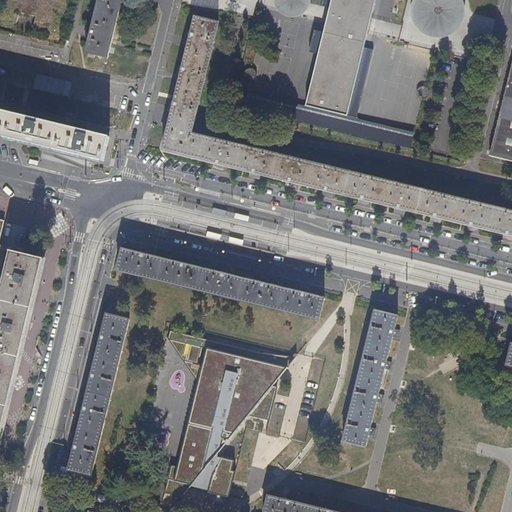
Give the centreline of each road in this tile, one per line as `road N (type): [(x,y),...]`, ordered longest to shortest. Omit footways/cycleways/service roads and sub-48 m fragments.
road 1 (residential): [(511,279),(153,188),(122,198)]
road 2 (residential): [(123,228),(142,226),(511,314)]
road 3 (residential): [(98,205),(77,249),(11,511)]
road 4 (residential): [(41,511),(123,228)]
